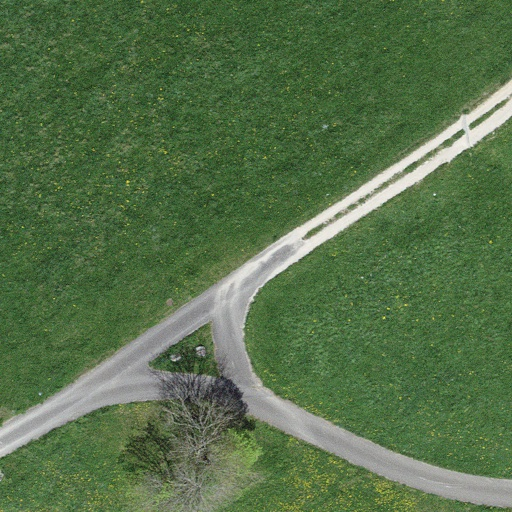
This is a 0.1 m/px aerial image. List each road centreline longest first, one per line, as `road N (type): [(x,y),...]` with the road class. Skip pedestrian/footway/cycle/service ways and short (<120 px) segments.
road 1 (track): [(511,97),(412,175),(237,287)]
road 2 (track): [(511,501),(451,498),(330,457),(245,410)]
road 3 (track): [(237,287),(89,394)]
road 4 (track): [(245,410),(175,388),(89,394)]
road 5 (track): [(237,287),(219,332),(225,371),(245,410)]
